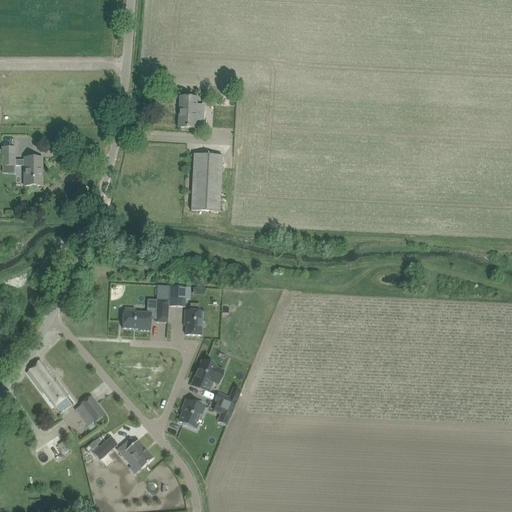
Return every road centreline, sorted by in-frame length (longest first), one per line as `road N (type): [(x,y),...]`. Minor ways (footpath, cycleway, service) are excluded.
road 1 (unclassified): [(84,247),(120,114),(129,0)]
road 2 (unclassified): [(153,433),(50,317)]
road 3 (residential): [(153,433),(186,354),(176,345),(133,343)]
